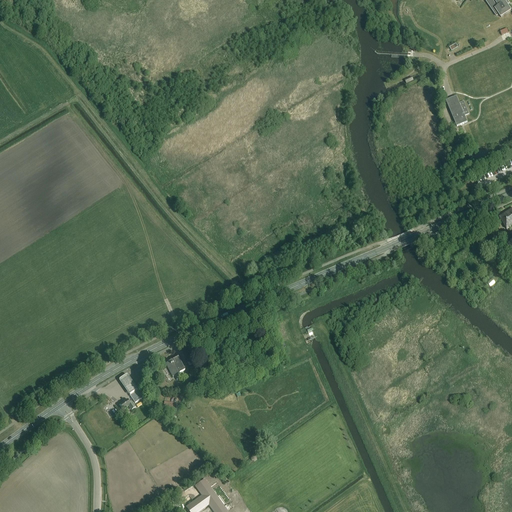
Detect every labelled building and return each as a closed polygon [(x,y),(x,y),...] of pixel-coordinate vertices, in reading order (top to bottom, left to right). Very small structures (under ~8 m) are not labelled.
[(485,0),(496,17),(499,15),(501,18),(511,11),(505,3),(509,0),(485,0)] [(457,97),(446,101),(457,127),(467,122),(465,116),(469,114),(464,101),(459,103),(457,97)] [(511,209),(499,218),(506,230),(511,226),(511,209)] [(177,358),(165,364),(172,377),(184,371),(177,358)] [(127,373),(119,379),(129,394),(137,388),(127,373)] [(135,403),(142,398),(137,390),(129,395),(135,403)] [(132,402),(129,403),(127,400),(119,405),(123,411),(130,406),(132,409),(135,407),(132,402)] [(190,511),(196,511),(209,504),(214,511),(223,511),(208,489),(202,494),(204,497),(188,509),(190,511)]
